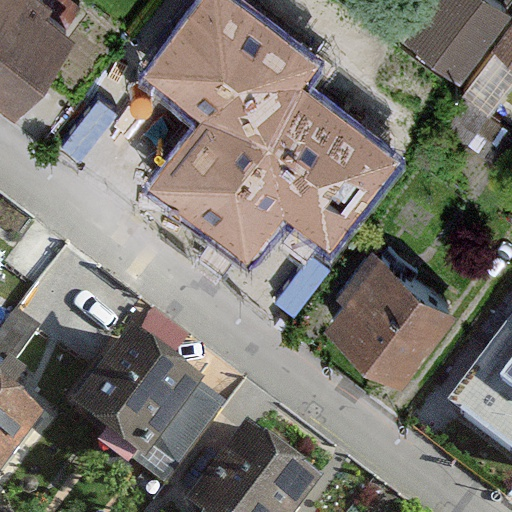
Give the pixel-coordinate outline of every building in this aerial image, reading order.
[(70,16),(48,0),(0,0),(0,82),(13,92),(70,16)] [(274,0),(235,0),(260,19),(274,0)] [(496,0),(429,0),(405,32),(456,72),(506,7),(496,0)] [(511,22),(494,46),(511,59),(511,22)] [(501,67),(486,56),(462,89),(503,118),(511,106),(511,99),(490,83),(501,67)] [(322,195),(159,74),(97,157),(260,278),(322,195)] [(451,302),(371,240),(337,283),(345,289),(324,316),(397,372),(451,302)] [(0,379),(39,328),(17,312),(0,334),(0,466),(42,411),(0,380),(0,379)] [(511,325),(452,404),(511,450),(511,325)] [(201,383),(128,331),(72,407),(123,443),(118,450),(164,483),(218,407),(195,391),(201,383)] [(294,511),(320,480),(246,423),(185,502),(198,511),(294,511)]
